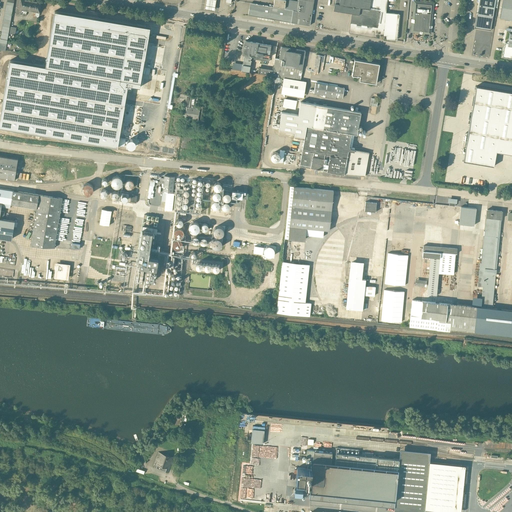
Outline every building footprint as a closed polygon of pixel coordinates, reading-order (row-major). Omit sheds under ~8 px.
[(7,0),(0,41),(0,49),(5,51),(14,0),(7,0)] [(31,0),(20,0),(19,8),(29,9),(31,0)] [(42,1),(37,0),(31,0),(29,9),(40,11),(42,1)] [(205,0),(205,2),(204,8),(215,10),(216,4),(216,0),(205,0)] [(274,0),(273,6),(251,2),(249,14),(310,25),(314,0),(274,0)] [(370,0),(340,0),(339,5),(361,8),(369,9),(370,0)] [(370,0),(369,9),(361,8),(360,15),(352,13),(349,33),(380,38),(380,35),(383,35),(386,13),(386,0),(370,0)] [(419,0),(414,0),(411,31),(413,31),(430,33),(432,33),(435,1),(419,0)] [(495,0),(479,0),(475,27),(491,30),(495,0)] [(511,0),(502,0),(500,19),(511,20),(511,0)] [(339,5),(335,4),(334,11),(352,13),(360,15),(361,8),(339,5)] [(150,27),(55,11),(45,66),(10,60),(0,115),(0,126),(117,147),(118,145),(119,137),(128,85),(140,87),(150,27)] [(399,14),(386,13),(383,35),(387,36),(387,39),(396,40),(399,14)] [(271,45),(258,43),(258,42),(251,41),(245,40),(243,51),(243,53),(244,53),(244,58),(244,59),(243,59),(242,70),(249,72),(251,59),(256,59),(269,61),(271,45)] [(511,58),(511,46),(508,46),(504,45),(502,57),(511,58)] [(305,51),(281,46),(279,59),(282,59),(284,60),(283,62),(283,66),(302,69),(305,51)] [(311,53),(308,64),(312,65),(313,60),(312,60),(312,57),(316,58),(317,54),(311,53)] [(280,77),(281,77),(301,80),(302,69),(283,66),(283,62),(281,62),(282,59),(279,59),(275,58),(273,69),(268,69),(267,75),(280,77)] [(376,83),(379,63),(355,59),(352,75),(358,76),(360,76),(359,80),(376,83)] [(284,78),(281,93),(303,97),(305,82),(284,78)] [(315,83),(314,93),(342,98),(344,88),(315,83)] [(511,91),(476,86),(463,161),(494,166),(496,151),(511,153),(511,91)] [(287,109),(292,110),(292,113),(295,114),(297,107),(295,107),(296,100),(283,97),(282,106),(287,107),(287,109)] [(369,104),(376,105),(378,98),(371,97),(369,104)] [(361,112),(301,102),(300,101),(298,115),(282,112),(279,129),(295,132),(294,137),(304,139),(299,166),(311,168),(322,170),(327,171),(344,174),(365,176),(369,153),(355,150),(355,149),(355,148),(349,147),(351,133),(357,134),(359,124),(361,112)] [(183,116),(196,118),(197,108),(185,106),(183,116)] [(269,160),(283,161),(284,150),(278,150),(278,152),(270,151),(269,160)] [(18,159),(0,156),(0,177),(15,180),(18,159)] [(175,176),(164,175),(163,192),(166,192),(173,193),(175,176)] [(111,181),(111,182),(112,184),(112,185),(113,186),(115,187),(116,187),(118,187),(119,186),(120,185),(121,183),(121,182),(121,180),(120,179),(119,178),(118,177),(116,177),(115,177),(113,178),(112,179),(111,181)] [(125,185),(125,187),(126,188),(128,189),(130,189),(131,189),(133,187),(134,186),(134,184),(133,183),(132,181),(131,180),(129,180),(127,181),(126,182),(125,183),(125,185)] [(81,187),(81,188),(81,190),(82,191),(83,192),(85,193),(86,193),(88,193),(89,192),(90,191),(91,189),(91,188),(91,186),(90,185),(89,184),(87,183),(86,183),(84,183),(83,184),(82,185),(81,187)] [(333,191),(294,187),(292,207),(331,211),(333,191)] [(0,236),(12,239),(15,220),(3,219),(4,211),(0,210),(2,202),(10,204),(36,208),(37,208),(39,194),(0,188),(0,236)] [(129,194),(121,193),(119,200),(127,201),(129,194)] [(39,194),(37,208),(36,208),(30,245),(55,247),(63,198),(39,194)] [(364,201),(364,211),(376,211),(376,202),(364,201)] [(329,230),(331,211),(292,207),(290,226),(307,228),(329,230)] [(479,209),(466,207),(465,220),(477,222),(479,209)] [(109,225),(110,209),(100,209),(99,224),(109,225)] [(487,210),(486,217),(501,219),(502,211),(487,210)] [(150,215),(149,219),(153,220),(152,225),(156,226),(159,217),(150,215)] [(501,219),(486,217),(482,263),(480,263),(478,286),(483,287),(481,307),(492,308),(501,219)] [(189,226),(189,228),(189,229),(190,230),(191,232),(192,232),(194,232),(196,232),(197,231),(198,230),(199,229),(199,227),(199,226),(198,224),(197,223),(195,222),(194,222),(192,223),(191,223),(190,225),(189,226)] [(157,229),(142,226),(137,260),(139,260),(135,280),(142,281),(144,266),(156,268),(157,263),(152,262),(153,257),(153,253),(158,253),(160,244),(158,244),(157,247),(154,247),(156,237),(160,238),(161,233),(157,232),(157,229)] [(213,229),(213,231),(213,233),(214,234),(215,235),(217,236),(218,236),(220,236),(221,235),(222,234),(223,232),(223,231),(223,229),(222,228),(221,227),(219,226),(218,226),(216,226),(215,227),(214,228),(213,229)] [(305,242),(307,228),(290,226),(289,240),(305,242)] [(174,232),(174,234),(174,235),(175,236),(176,238),(177,238),(179,238),(181,238),(182,237),(183,236),(184,235),(184,233),(184,232),(183,230),(182,229),(180,229),(179,228),(177,229),(176,229),(175,231),(174,232)] [(211,242),(211,243),(211,245),(212,246),(213,247),(215,248),(216,248),(218,248),(219,247),(220,246),(221,244),(221,243),(221,241),(220,240),(219,239),(218,238),(216,238),(214,238),(213,239),(212,240),(211,242)] [(173,243),(172,245),(173,246),(174,248),(175,249),(176,249),(178,250),(179,249),(181,249),(182,247),(182,246),(183,244),(182,243),(181,241),(180,240),(179,240),(177,240),(176,240),(174,241),(173,242),(173,243)] [(405,284),(407,254),(386,252),(384,282),(405,284)] [(455,254),(440,252),(439,258),(438,273),(453,274),(455,254)] [(439,258),(431,257),(427,301),(436,302),(438,273),(439,258)] [(309,264),(282,261),(277,311),(304,314),(309,264)] [(363,262),(351,261),(346,308),(362,309),(364,294),(365,286),(365,279),(362,279),(363,262)] [(54,262),(53,277),(67,278),(69,263),(54,262)] [(365,286),(364,294),(374,295),(375,287),(365,286)] [(383,289),(380,319),(401,321),(403,290),(383,289)] [(436,302),(427,301),(419,300),(418,303),(412,302),(411,317),(409,317),(409,320),(430,324),(430,319),(450,322),(449,328),(490,332),(492,308),(481,307),(436,302)] [(511,309),(492,308),(490,332),(511,334),(511,309)] [(264,430),(252,428),(251,442),(263,443),(264,430)] [(307,449),(300,449),(298,461),(306,461),(306,462),(313,463),(312,468),(305,468),(297,467),(296,480),(304,481),(311,482),(310,490),(309,498),(394,506),(394,511),(401,511),(424,511),(425,509),(451,511),(460,511),(465,465),(429,462),(430,452),(400,449),(399,459),(358,455),(336,452),(335,465),(331,465),(332,452),(307,450),(307,449)] [(168,471),(173,456),(159,451),(154,466),(168,471)]
